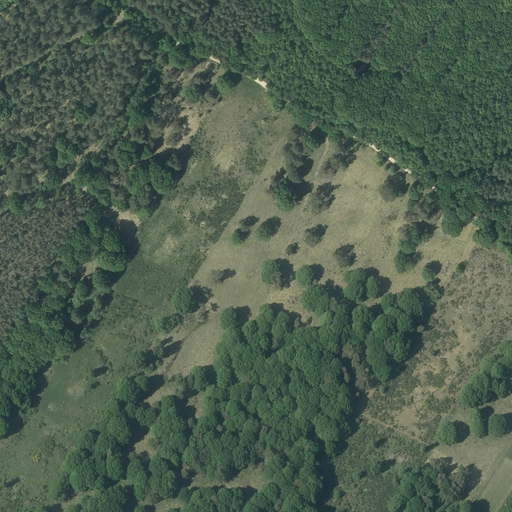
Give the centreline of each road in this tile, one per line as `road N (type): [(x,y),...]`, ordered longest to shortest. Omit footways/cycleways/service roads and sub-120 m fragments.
road 1 (track): [(511,242),(367,142),(118,0)]
road 2 (track): [(179,38),(84,187),(0,209)]
road 3 (track): [(84,187),(86,204),(59,238),(55,259),(67,320),(86,335)]
